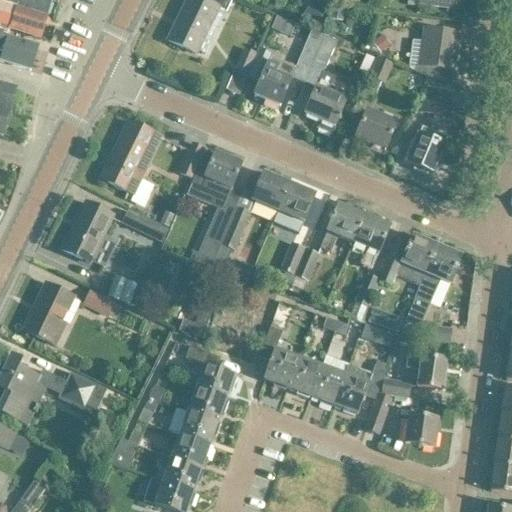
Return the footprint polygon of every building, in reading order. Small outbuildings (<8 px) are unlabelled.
[(0,0),(0,6),(47,18),(52,0),(0,0)] [(195,56),(218,9),(226,13),(232,0),(188,0),(168,43),(195,56)] [(419,0),(419,6),(453,11),(454,0),(419,0)] [(0,6),(0,25),(9,29),(9,30),(40,41),(47,18),(0,6)] [(276,18),(271,30),(290,38),(294,26),(276,18)] [(456,60),(460,35),(424,30),(418,67),(414,73),(428,80),(426,89),(454,93),(457,72),(455,72),(456,65),(458,65),(458,61),(456,60)] [(310,32),(299,60),(312,65),(323,37),(310,32)] [(379,55),(390,47),(381,36),(371,44),(379,55)] [(323,37),(312,65),(325,71),(336,42),(323,37)] [(0,54),(2,55),(0,61),(0,63),(30,73),(37,50),(0,38),(0,54)] [(258,50),(246,79),(259,85),(253,98),(279,109),(296,69),(280,63),(281,60),(258,50)] [(245,80),(255,56),(243,52),(234,75),(245,80)] [(385,85),(392,67),(378,61),(370,79),(385,85)] [(333,131),(352,87),(324,75),(318,89),(316,88),(304,117),(320,124),(319,125),(333,131)] [(0,110),(9,113),(8,112),(11,102),(12,102),(15,92),(0,87),(0,110)] [(448,117),(450,103),(422,99),(420,113),(448,117)] [(0,137),(2,138),(5,128),(4,127),(7,117),(8,117),(9,113),(0,110),(0,137)] [(367,113),(355,141),(384,153),(396,125),(367,113)] [(133,197),(161,140),(128,124),(100,181),(133,197)] [(412,142),(403,163),(407,165),(414,168),(413,172),(427,178),(428,174),(433,176),(448,139),(422,128),(415,143),(412,142)] [(191,180),(203,151),(192,146),(180,175),(191,180)] [(201,165),(192,186),(214,196),(210,206),(219,210),(222,211),(225,205),(241,167),(214,155),(209,168),(201,165)] [(279,216),(291,187),(263,175),(251,204),(277,215),(279,216)] [(302,226),(315,197),(291,187),(279,216),(277,215),(272,226),(287,233),(292,222),(302,226)] [(87,265),(112,220),(84,205),(65,240),(64,240),(57,251),(69,257),(70,256),(87,265)] [(198,258),(213,264),(221,247),(236,210),(225,205),(222,211),(219,210),(198,258)] [(352,247),(364,218),(338,207),(326,234),(327,234),(320,251),(335,257),(341,242),(352,247)] [(234,252),(249,215),(236,210),(221,247),(234,252)] [(165,211),(161,221),(168,224),(172,214),(165,211)] [(163,235),(128,216),(121,228),(157,247),(163,235)] [(371,273),(389,229),(364,218),(352,247),(367,253),(360,269),(371,273)] [(421,288),(438,249),(412,238),(408,249),(395,243),(379,281),(378,284),(391,289),(396,278),(420,288),(421,288)] [(295,279),(306,254),(291,247),(280,273),(295,279)] [(414,301),(404,325),(421,327),(430,307),(426,305),(437,281),(449,287),(461,259),(438,249),(421,288),(420,288),(414,301)] [(306,284),(317,258),(306,254),(295,279),(306,284)] [(355,304),(349,319),(360,324),(366,309),(367,309),(378,284),(379,281),(366,275),(354,304),(355,304)] [(231,283),(225,298),(246,306),(236,334),(255,340),(270,297),(231,283)] [(74,299),(53,289),(45,285),(22,332),(55,348),(65,327),(62,325),(74,299)] [(107,318),(113,305),(90,294),(83,307),(107,318)] [(335,334),(339,324),(327,320),(323,330),(335,334)] [(347,338),(351,329),(339,324),(335,334),(347,338)] [(449,345),(450,332),(421,327),(404,325),(403,325),(401,339),(449,345)] [(270,363),(263,382),(276,387),(275,389),(285,393),(286,390),(288,391),(299,361),(275,352),(282,333),(270,329),(259,359),(270,363)] [(233,380),(234,378),(215,371),(219,360),(189,349),(185,360),(204,367),(195,391),(226,402),(230,389),(232,390),(236,381),(233,380)] [(10,357),(0,378),(0,390),(6,393),(0,405),(0,414),(27,427),(33,414),(35,415),(39,408),(37,407),(45,389),(60,396),(58,401),(94,418),(107,392),(71,375),(66,385),(42,373),(39,379),(19,370),(22,363),(10,357)] [(442,393),(446,363),(409,358),(407,371),(419,373),(417,390),(442,393)] [(311,400),(322,369),(299,361),(288,391),(300,395),(299,398),(308,401),(309,399),(311,400)] [(375,367),(371,377),(349,369),(346,378),(334,408),(345,412),(345,415),(354,418),(355,416),(357,416),(364,397),(376,402),(378,396),(387,371),(375,367)] [(334,408),(346,378),(322,369),(311,400),(323,404),(322,406),(331,410),(332,407),(334,408)] [(411,400),(413,385),(386,382),(384,396),(411,400)] [(158,404),(164,391),(154,388),(149,399),(158,404)] [(511,390),(505,390),(501,416),(511,417),(511,390)] [(225,404),(226,402),(195,391),(187,415),(217,426),(221,414),(224,414),(227,405),(225,404)] [(378,396),(376,402),(365,432),(378,437),(391,401),(378,396)] [(148,425),(158,404),(149,399),(137,422),(148,425)] [(216,428),(217,426),(187,415),(179,437),(209,448),(213,437),(215,438),(219,429),(216,428)] [(511,443),(511,417),(501,416),(497,442),(511,443)] [(434,451),(438,423),(408,418),(404,446),(417,448),(417,450),(420,451),(420,449),(434,451)] [(17,434),(0,425),(0,445),(9,450),(17,434)] [(137,449),(143,437),(133,433),(127,444),(137,449)] [(208,451),(209,448),(179,437),(170,461),(201,471),(205,460),(207,461),(211,451),(208,451)] [(511,470),(511,443),(497,442),(494,468),(511,470)] [(132,460),(137,449),(127,444),(122,455),(132,460)] [(201,471),(170,461),(162,485),(192,496),(197,483),(199,484),(203,475),(200,474),(201,471)] [(511,496),(511,470),(494,468),(490,494),(511,496)] [(150,481),(142,503),(154,507),(167,511),(186,511),(188,507),(191,508),(194,499),(192,498),(192,496),(162,485),(150,481)] [(31,511),(47,491),(36,482),(20,503),(31,511)]
